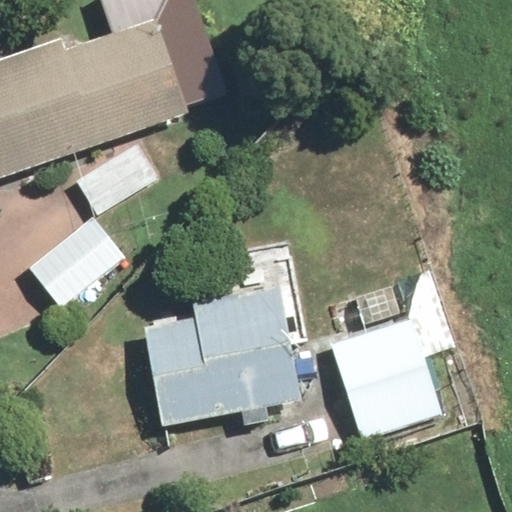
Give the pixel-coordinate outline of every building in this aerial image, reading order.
[(75,43),(0,70),(0,159),(10,188),(203,119),(169,25),(81,57),(75,43)] [(147,149),(85,187),(106,221),(168,183),(147,149)] [(103,222),(39,274),(72,315),(137,263),(103,222)] [(209,323),(157,333),(176,432),(254,417),(257,433),(284,428),(281,412),(317,405),(287,251),(246,259),(254,300),(207,309),(209,323)] [(401,288),(363,300),(372,330),(410,319),(401,288)] [(423,323),(341,350),(373,446),(455,420),(423,323)]
